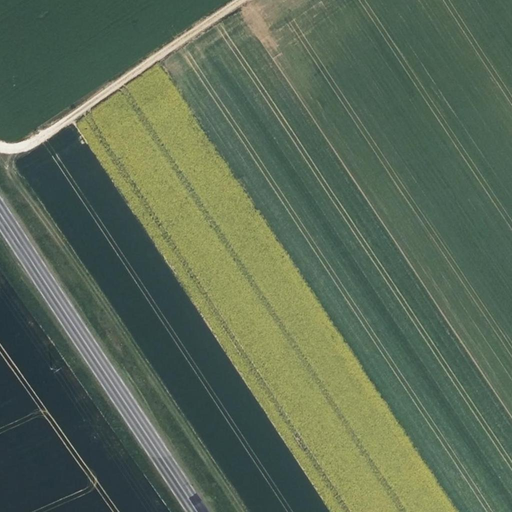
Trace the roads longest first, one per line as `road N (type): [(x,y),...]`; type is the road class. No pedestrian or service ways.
road 1 (primary): [(197,511),(0,212)]
road 2 (track): [(240,0),(23,147),(0,146)]
